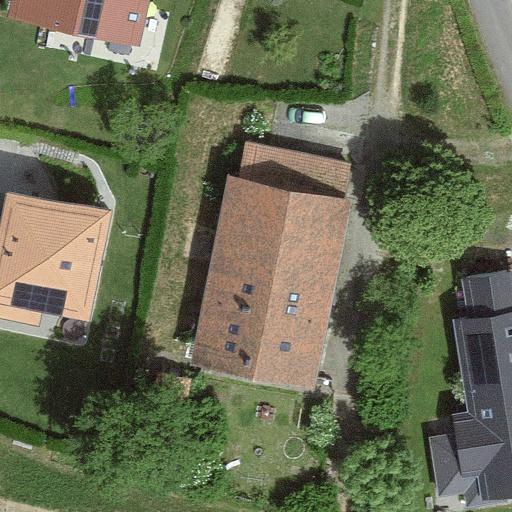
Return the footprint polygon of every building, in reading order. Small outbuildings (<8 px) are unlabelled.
[(147,0),(12,0),(10,9),(140,37),(147,0)] [(256,143),(251,169),(365,193),(370,167),(256,143)] [(251,169),(240,168),(204,354),(329,378),(365,193),(251,169)] [(112,193),(8,174),(0,218),(0,315),(40,323),(46,290),(93,298),(112,193)] [(511,260),(460,269),(466,307),(511,298),(511,260)] [(511,298),(466,307),(452,308),(465,394),(450,397),(454,422),(426,427),(436,489),(465,484),(467,498),(503,492),(501,479),(511,477),(511,298)]
